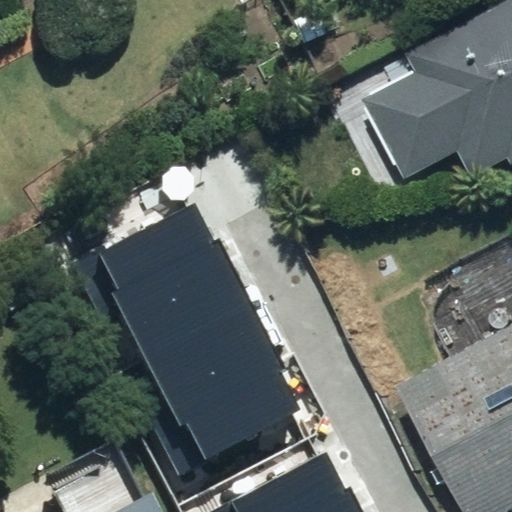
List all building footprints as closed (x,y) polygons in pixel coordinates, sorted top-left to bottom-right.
[(511,4),(422,51),(429,66),(373,95),(416,178),(469,151),(480,173),(511,156),(511,4)] [(184,472),(305,411),(196,197),(75,258),(184,472)] [(500,511),(511,506),(511,328),(416,377),(485,511),(500,511)] [(347,511),(317,452),(205,509),(206,511),(347,511)] [(166,511),(152,484),(96,511),(166,511)]
